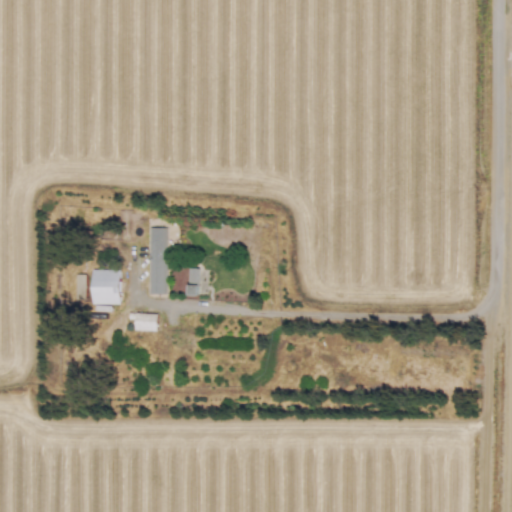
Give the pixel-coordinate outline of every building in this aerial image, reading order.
[(148,294),(166,295),(166,228),(149,228),(148,294)] [(198,282),(199,268),(189,268),(188,281),(198,282)] [(119,304),(119,270),(92,270),(91,304),(119,304)] [(85,275),(75,275),(75,298),(85,298),(85,275)] [(156,331),(157,314),(132,313),(131,330),(156,331)]
